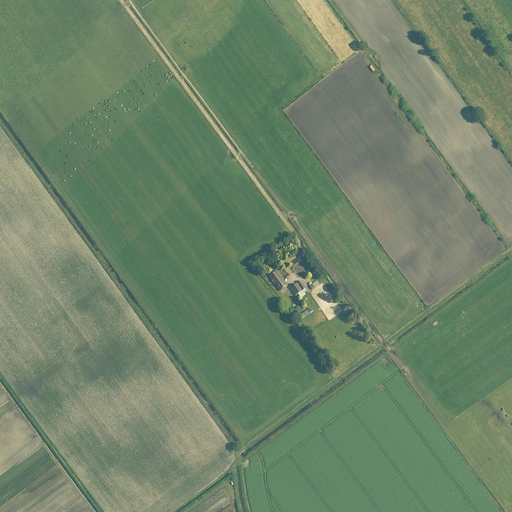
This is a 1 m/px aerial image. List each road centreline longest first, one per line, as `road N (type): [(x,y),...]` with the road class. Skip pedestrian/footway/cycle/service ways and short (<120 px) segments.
road 1 (track): [(120,0),(296,237),(298,254),(286,263)]
road 2 (track): [(237,158),(242,153),(129,0)]
